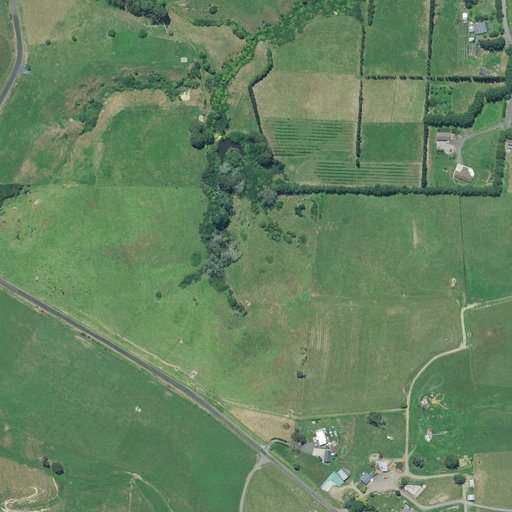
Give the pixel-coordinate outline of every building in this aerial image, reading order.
[(487,32),(485,22),(474,24),(476,34),(487,32)] [(468,168),(463,167),(461,172),(456,170),(454,177),(471,183),(473,177),(470,176),(471,174),(469,174),(469,171),(467,171),(468,168)] [(327,443),(323,431),(317,433),(320,445),(327,443)] [(349,477),(342,469),(337,473),(344,481),(349,477)] [(372,478),(367,473),(361,479),(366,484),(372,478)]
